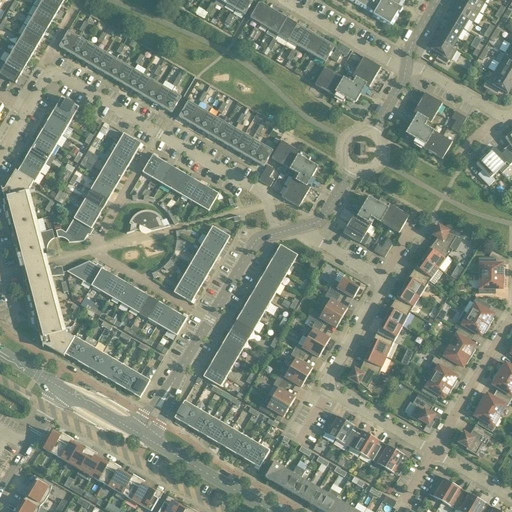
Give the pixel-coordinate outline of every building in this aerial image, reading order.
[(44,0),(42,0),(38,8),(54,18),(59,9),(44,0)] [(44,0),(59,9),(64,0),(44,0)] [(235,10),(240,0),(228,0),(225,5),(235,10)] [(253,0),(240,0),(235,10),(244,16),(253,0)] [(347,0),(373,15),(372,17),(389,27),(390,25),(392,26),(402,9),(398,6),(401,1),(404,2),(404,0),(347,0)] [(480,14),(485,4),(477,0),(460,0),(459,2),(480,14)] [(480,14),(459,2),(454,11),(468,20),(474,23),(480,14)] [(250,19),(259,24),(269,8),(259,3),(250,19)] [(38,8),(33,18),(49,27),(54,18),(38,8)] [(278,14),(269,8),(259,24),(269,30),(278,14)] [(463,29),(468,20),(454,11),(448,21),(463,29)] [(287,19),(278,14),(269,30),(278,35),(287,19)] [(33,18),(27,27),(43,36),(49,27),(33,18)] [(297,25),(287,19),(278,35),(287,41),(297,25)] [(457,39),(463,29),(448,21),(443,30),(457,39)] [(306,30),(297,25),(287,41),(297,46),(306,30)] [(27,27),(22,36),(38,46),(43,36),(27,27)] [(316,36),(306,30),(297,46),(306,52),(316,36)] [(452,48),(457,39),(443,30),(437,40),(452,48)] [(78,37),(68,31),(59,47),(68,53),(78,37)] [(22,36),(16,46),(32,55),(38,46),(22,36)] [(325,41),(316,36),(306,52),(315,57),(325,41)] [(68,53),(78,59),(87,43),(78,37),(68,53)] [(457,51),(452,48),(437,40),(431,50),(439,54),(436,60),(446,66),(449,60),(451,61),(457,51)] [(335,47),(325,41),(315,57),(325,63),(335,47)] [(506,53),(510,44),(504,41),(499,49),(506,53)] [(78,59),(87,64),(97,48),(87,43),(78,59)] [(346,57),(350,50),(339,44),(330,59),(337,63),(342,54),(346,57)] [(16,46),(11,55),(27,65),(32,55),(16,46)] [(87,64),(96,70),(106,54),(97,48),(87,64)] [(96,70),(106,75),(115,59),(106,54),(96,70)] [(511,71),(511,58),(510,57),(504,54),(499,63),(511,71)] [(21,74),(27,65),(11,55),(5,65),(21,74)] [(375,78),(377,74),(381,68),(363,58),(358,68),(375,78)] [(106,75),(115,81),(125,64),(115,59),(106,75)] [(499,76),(511,83),(511,71),(499,63),(493,73),(499,76)] [(115,81),(124,86),(134,70),(125,64),(115,81)] [(5,65),(0,73),(0,74),(15,84),(21,74),(5,65)] [(324,91),(335,74),(325,68),(315,85),(324,91)] [(355,80),(365,86),(369,88),(375,78),(358,68),(352,77),(352,78),(355,80)] [(124,86),(134,92),(143,75),(134,70),(124,86)] [(511,86),(511,83),(499,76),(493,73),(488,82),(487,81),(483,88),(497,96),(500,90),(507,94),(511,86)] [(334,97),(344,79),(335,74),(324,91),(334,97)] [(334,97),(343,102),(346,99),(353,103),(356,103),(365,86),(355,80),(352,78),(352,77),(347,74),(344,79),(334,97)] [(134,92),(143,97),(153,81),(143,75),(134,92)] [(143,97),(153,103),(162,86),(153,81),(143,97)] [(153,103),(162,108),(171,92),(162,86),(153,103)] [(181,98),(171,92),(162,108),(172,114),(181,98)] [(419,104),(436,114),(442,104),(425,94),(419,104)] [(73,117),(79,108),(62,98),(56,107),(73,117)] [(178,118),(188,123),(198,107),(188,102),(178,118)] [(413,114),(417,116),(427,122),(431,124),(436,114),(419,104),(413,114)] [(50,117),(68,127),(73,117),(56,107),(50,117)] [(188,123),(198,129),(207,113),(198,107),(188,123)] [(458,133),(466,118),(455,112),(451,118),(456,121),(451,130),(458,133)] [(198,129),(207,134),(216,118),(207,113),(198,129)] [(423,149),(433,132),(424,127),(427,122),(417,116),(407,133),(408,135),(415,140),(413,143),(423,149)] [(50,117),(45,126),(62,136),(68,127),(50,117)] [(207,134),(216,140),(226,124),(216,118),(207,134)] [(216,140),(226,145),(235,129),(226,124),(216,140)] [(45,126),(39,135),(57,146),(62,136),(45,126)] [(226,145),(235,151),(244,135),(235,129),(226,145)] [(442,137),(433,132),(423,149),(432,154),(442,137)] [(124,134),(118,144),(135,154),(141,144),(124,134)] [(39,135),(34,145),(51,155),(57,146),(39,135)] [(235,151),(244,156),(254,140),(244,135),(235,151)] [(442,160),(452,143),(442,137),(432,154),(442,160)] [(244,156),(254,162),(263,146),(254,140),(244,156)] [(281,165),(291,148),(282,142),(271,159),(281,165)] [(118,144),(113,153),(130,163),(135,154),(118,144)] [(34,145),(28,154),(46,164),(51,155),(34,145)] [(273,151),(263,146),(254,162),(263,167),(273,151)] [(74,148),(71,154),(75,156),(79,151),(74,148)] [(290,170),(301,153),(291,148),(281,165),(290,170)] [(506,169),(511,163),(511,158),(506,151),(501,155),(494,148),(490,152),(489,151),(484,156),(499,170),(503,166),(506,169)] [(113,153),(107,162),(125,172),(130,163),(113,153)] [(296,180),(307,186),(316,169),(316,167),(308,162),(310,159),(301,153),(290,170),(299,175),(296,180)] [(28,154),(23,164),(40,174),(46,164),(28,154)] [(162,162),(153,156),(152,156),(142,173),(152,179),(162,162)] [(491,178),(499,170),(484,156),(479,160),(480,161),(476,165),(483,173),(479,177),(488,187),(494,181),(491,178)] [(86,163),(87,162),(83,160),(80,165),(89,170),(91,166),(86,163)] [(107,162),(102,171),(119,182),(125,172),(107,162)] [(171,167),(162,162),(152,179),(161,184),(171,167)] [(34,182),(33,183),(34,184),(40,174),(23,164),(18,172),(17,173),(34,182)] [(267,166),(263,173),(259,181),(270,188),(274,181),(269,178),(274,170),(267,166)] [(161,184),(171,190),(181,172),(171,167),(161,184)] [(34,258),(34,259),(41,258),(46,257),(53,256),(53,252),(47,252),(47,251),(47,250),(47,249),(47,248),(47,247),(48,246),(48,245),(49,244),(49,243),(50,242),(51,241),(51,240),(52,240),(53,239),(54,239),(52,230),(40,233),(29,190),(33,183),(34,182),(17,173),(18,172),(16,171),(5,189),(7,197),(4,198),(18,255),(17,256),(16,255),(19,262),(20,262),(19,262),(28,261),(28,259),(34,258)] [(102,171),(96,181),(114,191),(119,182),(102,171)] [(190,178),(181,172),(171,190),(180,195),(190,178)] [(180,195),(189,201),(199,183),(190,178),(180,195)] [(287,188),(304,198),(310,188),(307,186),(296,180),(293,178),(287,188)] [(96,181),(91,190),(108,200),(114,191),(96,181)] [(209,189),(199,183),(189,201),(199,206),(209,189)] [(287,188),(281,198),(299,208),(304,198),(287,188)] [(219,195),(209,189),(199,206),(208,212),(219,195)] [(91,190),(86,199),(103,209),(108,200),(91,190)] [(103,209),(86,199),(80,209),(97,219),(103,209)] [(358,216),(368,222),(371,217),(380,223),(390,205),(380,200),(378,203),(370,199),(368,199),(358,216)] [(50,201),(45,210),(49,212),(54,204),(50,201)] [(390,205),(380,223),(389,228),(399,211),(390,205)] [(80,209),(74,218),(92,229),(97,219),(80,209)] [(126,234),(127,234),(143,228),(145,234),(170,227),(170,226),(164,228),(161,221),(163,220),(162,219),(161,218),(160,216),(158,215),(157,214),(156,214),(154,213),(153,212),(152,212),(150,212),(149,211),(147,211),(145,211),(144,211),(142,212),(141,212),(139,213),(138,214),(137,214),(135,215),(134,216),(133,218),(132,219),(131,220),(130,222),(130,223),(129,225),(131,225),(130,232),(126,234)] [(399,211),(389,228),(399,234),(409,217),(399,211)] [(173,214),(170,217),(175,226),(178,223),(173,214)] [(349,224),(366,234),(372,224),(368,222),(358,216),(354,214),(349,224)] [(88,235),(90,236),(93,230),(92,229),(74,218),(66,233),(61,230),(56,231),(58,238),(59,238),(60,238),(61,238),(62,238),(63,238),(64,239),(65,239),(66,240),(67,240),(67,241),(68,242),(69,243),(68,243),(84,242),(84,241),(88,235)] [(456,237),(454,236),(458,229),(448,223),(444,230),(438,226),(433,236),(438,239),(434,244),(448,256),(453,250),(450,248),(456,237)] [(349,224),(343,234),(360,244),(366,234),(349,224)] [(207,237),(224,247),(230,237),(213,227),(207,237)] [(201,246),(219,256),(224,247),(207,237),(201,246)] [(384,258),(393,243),(387,239),(382,248),(377,245),(373,252),(384,258)] [(480,242),(474,239),(471,243),(472,247),(476,249),(480,242)] [(443,263),(448,256),(434,244),(428,251),(423,258),(438,270),(443,263)] [(196,256),(213,266),(219,256),(201,246),(196,256)] [(292,266),(298,256),(280,246),(275,256),(292,266)] [(190,265),(208,275),(213,266),(196,256),(190,265)] [(292,266),(275,256),(269,265),(286,275),(292,266)] [(438,270),(423,258),(418,265),(412,273),(428,283),(429,282),(434,285),(442,274),(438,270)] [(478,265),(480,265),(480,277),(504,277),(504,268),(502,268),(502,265),(495,264),(496,259),(478,259),(478,265)] [(96,266),(90,263),(89,262),(90,262),(67,272),(67,273),(92,287),(102,270),(103,268),(97,264),(96,266)] [(185,274),(202,284),(208,275),(190,265),(185,274)] [(286,275),(269,265),(264,274),(281,284),(286,275)] [(64,357),(75,337),(74,337),(74,338),(72,333),(66,334),(51,277),(64,276),(62,267),(35,269),(35,272),(25,273),(26,276),(23,276),(23,280),(23,284),(24,284),(24,283),(26,282),(41,339),(46,346),(64,357)] [(92,287),(102,292),(112,275),(102,270),(92,287)] [(460,275),(454,272),(451,277),(456,280),(460,275)] [(424,291),(428,283),(412,273),(408,280),(403,288),(419,298),(424,291)] [(179,284),(197,294),(202,284),(185,274),(179,284)] [(281,284),(264,274),(258,284),(275,294),(281,284)] [(121,281),(112,275),(102,292),(111,298),(121,281)] [(504,286),(504,277),(480,277),(480,288),(478,288),(478,295),(495,295),(495,289),(501,289),(501,286),(504,286)] [(331,286),(328,291),(339,298),(342,292),(353,299),(359,289),(352,285),(353,285),(351,283),(349,281),(347,279),(346,281),(342,279),(340,283),(335,280),(331,286)] [(111,298),(120,303),(130,286),(121,281),(111,298)] [(179,284),(174,293),(191,303),(197,294),(179,284)] [(275,294),(258,284),(253,293),(270,303),(275,294)] [(140,291),(130,286),(120,303),(129,309),(140,291)] [(414,305),(419,298),(403,288),(398,295),(393,303),(410,312),(414,305)] [(129,309),(139,314),(149,297),(140,291),(129,309)] [(325,297),(330,300),(325,309),(342,319),(347,309),(336,303),(339,298),(328,291),(325,297)] [(270,303),(253,293),(247,302),(264,313),(270,303)] [(148,320),(158,302),(149,297),(139,314),(148,320)] [(473,304),(474,305),(468,315),(489,327),(493,320),(491,318),(493,315),(488,312),(491,307),(476,298),(473,304)] [(148,320),(157,325),(167,308),(158,302),(148,320)] [(264,313),(247,302),(242,312),(259,322),(264,313)] [(406,320),(410,312),(393,303),(389,311),(385,318),(402,328),(406,320)] [(73,305),(71,308),(79,313),(81,310),(73,305)] [(177,313),(167,308),(157,325),(167,331),(177,313)] [(336,329),(342,319),(325,309),(319,319),(310,314),(307,319),(311,321),(322,328),(325,322),(336,329)] [(259,322),(242,312),(236,321),(254,331),(259,322)] [(489,327),(468,315),(463,312),(454,327),(457,329),(472,338),(475,333),(481,336),(482,333),(485,334),(489,327)] [(187,319),(177,313),(167,331),(176,336),(187,319)] [(398,335),(402,328),(385,318),(381,326),(376,334),(393,343),(398,335)] [(254,331),(236,321),(231,330),(248,341),(254,331)] [(308,326),(313,329),(307,339),(324,349),(330,339),(319,333),(322,328),(311,321),(308,326)] [(454,335),(456,336),(450,346),(471,358),(475,351),(473,349),(475,346),(469,343),(472,338),(457,329),(454,335)] [(248,341),(231,330),(225,340),(243,350),(248,341)] [(390,350),(393,343),(376,334),(373,342),(369,350),(386,358),(390,350)] [(74,360),(84,343),(75,337),(64,357),(65,355),(74,360)] [(319,358),(324,349),(307,339),(302,348),(296,345),(293,351),(304,357),(307,352),(319,358)] [(243,350),(225,340),(220,349),(237,359),(243,350)] [(84,366),(94,348),(84,343),(74,360),(84,366)] [(156,350),(165,355),(168,351),(158,345),(156,350)] [(466,365),(471,358),(450,346),(444,356),(443,355),(439,360),(454,369),(457,364),(462,367),(464,364),(466,365)] [(93,371),(103,354),(94,348),(84,366),(93,371)] [(237,359),(220,349),(214,359),(232,369),(237,359)] [(383,366),(386,358),(369,350),(365,358),(362,367),(379,374),(383,366)] [(404,356),(410,358),(413,353),(407,350),(404,356)] [(290,356),(295,359),(290,368),(307,378),(312,369),(301,362),(304,357),(293,351),(290,356)] [(102,376),(112,359),(103,354),(93,371),(102,376)] [(431,363),(438,367),(432,377),(453,389),(457,382),(455,380),(457,377),(451,374),(454,369),(439,360),(434,357),(431,363)] [(112,382),(122,365),(112,359),(102,376),(112,382)] [(232,369),(214,359),(209,368),(226,378),(232,369)] [(497,373),(511,382),(511,364),(510,367),(505,364),(503,367),(501,366),(497,373)] [(121,387),(131,370),(122,365),(112,382),(121,387)] [(377,380),(379,374),(362,367),(359,373),(354,370),(349,379),(358,385),(359,383),(367,390),(373,379),(377,380)] [(226,378),(209,368),(203,378),(220,388),(226,378)] [(301,388),(307,378),(290,368),(284,378),(279,375),(276,380),(287,387),(290,381),(301,388)] [(130,393),(140,376),(131,370),(121,387),(130,393)] [(511,397),(511,395),(511,393),(511,382),(497,373),(492,381),(495,382),(493,385),(498,388),(495,393),(510,402),(511,397)] [(140,399),(150,381),(140,376),(130,393),(140,399)] [(448,396),(453,389),(432,377),(426,387),(424,386),(421,392),(436,400),(439,395),(444,398),(446,395),(448,396)] [(273,386),(278,389),(272,398),(289,408),(295,398),(284,392),(287,387),(276,380),(273,386)] [(429,413),(433,408),(435,403),(419,393),(416,398),(412,404),(416,406),(410,417),(419,422),(420,421),(429,426),(434,416),(429,413)] [(479,404),(499,416),(505,406),(507,407),(510,402),(495,393),(492,398),(487,395),(485,398),(483,397),(479,404)] [(284,418),(289,408),(272,398),(267,408),(262,405),(258,410),(269,416),(273,411),(284,418)] [(174,418),(184,424),(194,407),(185,401),(174,418)] [(499,416),(479,404),(474,412),(476,413),(475,416),(480,419),(477,424),(492,433),(495,428),(493,427),(499,416)] [(184,424),(194,430),(204,412),(194,407),(184,424)] [(194,430),(203,435),(213,418),(204,412),(194,430)] [(333,415),(331,419),(323,432),(335,440),(346,422),(333,415)] [(203,435),(212,441),(222,423),(213,418),(203,435)] [(358,429),(346,422),(335,440),(348,447),(358,429)] [(212,441),(222,446),(232,429),(222,423),(212,441)] [(485,447),(489,441),(492,436),(475,426),(469,437),(464,434),(459,443),(467,448),(466,450),(476,455),(482,445),(485,447)] [(222,446),(231,452),(241,434),(232,429),(222,446)] [(358,429),(348,447),(360,454),(371,437),(358,429)] [(44,449),(56,456),(68,436),(62,433),(61,434),(62,434),(60,437),(53,433),(44,449)] [(231,452),(240,457),(250,440),(241,434),(231,452)] [(73,440),(68,436),(56,456),(68,463),(77,447),(71,443),(72,440),(73,440)] [(383,444),(371,437),(360,454),(373,462),(383,444)] [(240,457),(250,463),(260,446),(250,440),(240,457)] [(383,444),(373,462),(385,469),(395,451),(383,444)] [(260,446),(250,463),(259,468),(269,451),(260,446)] [(68,463),(80,470),(91,450),(86,447),(85,448),(86,448),(84,451),(77,447),(68,463)] [(97,454),(91,450),(80,470),(92,477),(101,461),(94,457),(96,454),(97,454)] [(408,459),(395,451),(385,469),(398,476),(408,459)] [(342,468),(345,461),(341,459),(337,465),(342,468)] [(92,477),(103,484),(115,464),(109,461),(109,462),(108,465),(101,461),(92,477)] [(283,468),(284,469),(284,468),(274,462),(265,478),(275,484),(283,468)] [(121,468),(115,464),(103,484),(115,491),(125,475),(118,471),(120,468),(121,468)] [(292,474),(284,469),(283,468),(275,484),(283,489),(292,474)] [(362,479),(364,477),(366,474),(360,470),(357,476),(362,479)] [(301,479),(292,474),(283,489),(292,494),(301,479)] [(115,491),(127,498),(139,478),(133,475),(133,476),(132,479),(125,475),(115,491)] [(442,502),(452,484),(439,477),(429,495),(442,502)] [(145,482),(139,478),(127,498),(139,505),(149,489),(142,485),(144,482),(145,482)] [(31,485),(30,488),(47,498),(49,495),(50,491),(52,487),(37,479),(34,482),(31,485)] [(301,479),(292,494),(301,499),(310,484),(301,479)] [(319,489),(310,484),(301,499),(310,504),(319,489)] [(464,492),(452,484),(442,502),(454,509),(464,492)] [(387,487),(384,492),(389,495),(392,490),(387,487)] [(45,501),(47,498),(30,488),(28,491),(27,493),(26,497),(25,499),(40,507),(41,506),(44,503),(45,501)] [(151,511),(163,493),(157,489),(157,490),(155,493),(149,489),(139,505),(150,511),(151,511)] [(310,504),(319,509),(327,494),(319,489),(310,504)] [(464,492),(454,509),(458,511),(469,511),(477,499),(464,492)] [(328,511),(336,499),(327,494),(319,509),(323,511),(328,511)] [(175,511),(179,506),(172,503),(174,500),(175,499),(168,496),(158,511),(175,511)] [(396,503),(388,498),(385,496),(382,502),(393,508),(396,503)] [(38,511),(39,509),(40,507),(25,499),(24,500),(21,503),(20,505),(18,508),(25,511),(38,511)] [(336,499),(328,511),(340,511),(345,504),(336,499)] [(485,511),(489,506),(477,499),(469,511),(485,511)]
